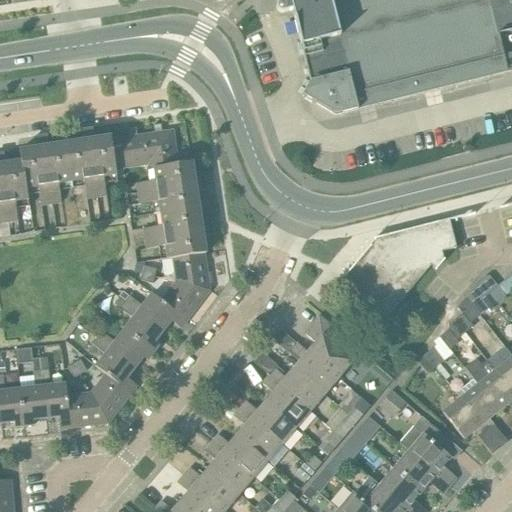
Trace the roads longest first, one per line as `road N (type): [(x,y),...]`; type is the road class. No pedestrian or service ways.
road 1 (residential): [(119,469),(256,298),(302,206)]
road 2 (tertiary): [(511,167),(340,211),(302,206)]
road 3 (tertiary): [(243,122),(230,63),(203,30),(155,24),(114,40)]
road 4 (tertiary): [(114,40),(188,54),(243,122)]
